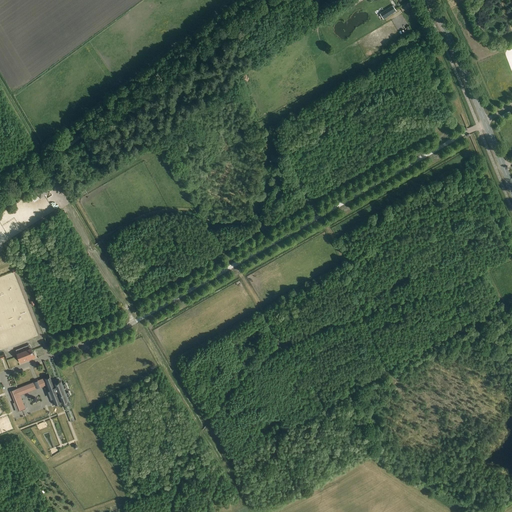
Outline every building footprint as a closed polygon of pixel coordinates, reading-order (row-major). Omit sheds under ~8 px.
[(393,5),(380,13),(384,19),(397,11),(393,5)] [(35,190),(40,198),(48,193),(43,184),(35,190)] [(17,354),(20,361),(35,356),(32,348),(17,354)] [(61,380),(53,384),(50,376),(38,381),(40,387),(46,385),(54,405),(68,399),(67,396),(70,395),(69,391),(65,392),(64,388),(67,387),(65,382),(62,383),(61,380)] [(26,409),(20,395),(37,388),(35,382),(12,391),(20,411),(26,409)]
